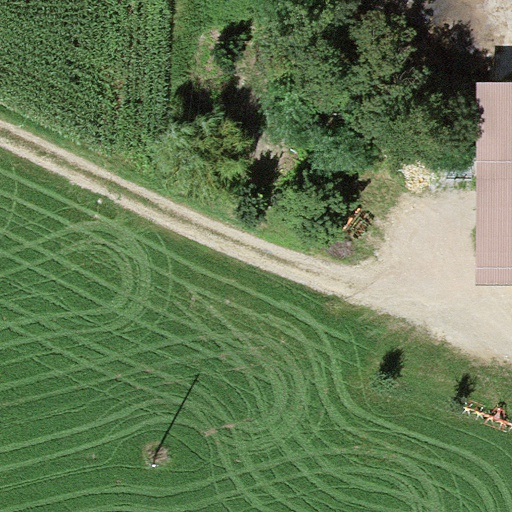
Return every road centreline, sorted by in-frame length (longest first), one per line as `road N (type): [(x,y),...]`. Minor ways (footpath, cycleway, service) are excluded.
road 1 (track): [(511,339),(125,203)]
road 2 (track): [(0,135),(125,203)]
